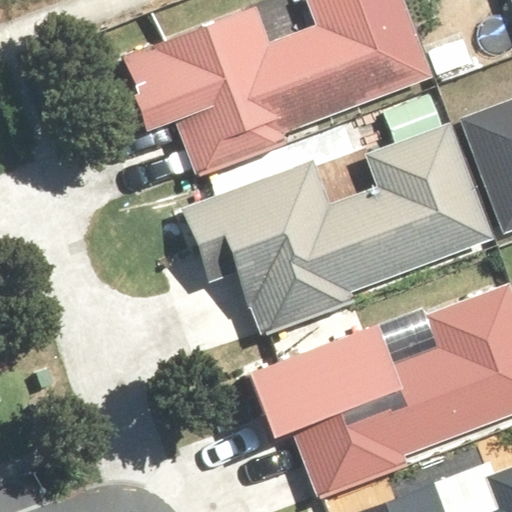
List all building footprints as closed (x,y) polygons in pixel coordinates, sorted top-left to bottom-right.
[(185,121),(204,173),(297,138),(293,127),(443,71),(417,0),(311,0),(319,21),(275,37),(263,5),(133,53),(161,130),(185,121)] [(358,287),(503,233),(468,126),(455,130),(441,90),(395,105),(409,146),(384,154),(396,190),(340,208),(324,161),(196,205),(219,272),(246,262),(264,322),(277,317),(282,329),(363,300),(358,287)] [(511,98),(468,113),(506,226),(511,223),(511,98)] [(298,433),(324,500),(409,467),(403,452),(511,410),(511,281),(431,313),(442,341),(396,358),(384,326),(260,372),(285,438),(298,433)] [(511,511),(511,471),(501,476),(511,505),(494,511),(459,511),(448,482),(369,511),(511,511)]
